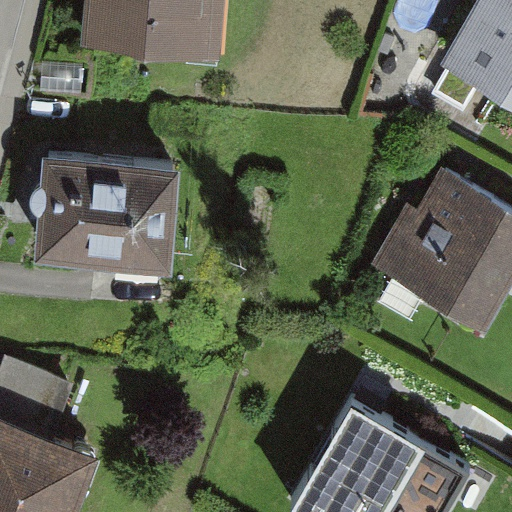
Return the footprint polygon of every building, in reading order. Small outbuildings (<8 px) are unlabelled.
[(210,0),(81,0),(79,43),(206,53),(210,0)] [(511,0),(471,0),(437,58),(511,102),(511,0)] [(168,153),(33,146),(28,254),(163,260),(168,153)] [(511,282),(511,212),(434,167),(375,269),(483,332),(511,282)] [(371,411),(340,395),(281,505),(294,511),(443,511),(470,463),(371,411)] [(0,511),(74,511),(96,437),(0,410),(0,511)]
